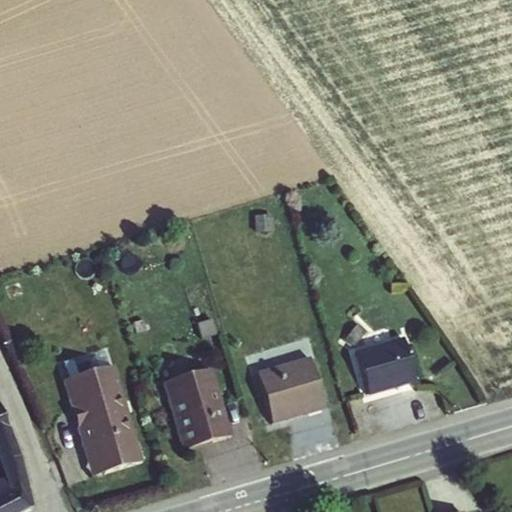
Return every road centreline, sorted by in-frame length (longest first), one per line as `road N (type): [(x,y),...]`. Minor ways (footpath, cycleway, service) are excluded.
road 1 (secondary): [(511,426),(222,511)]
road 2 (unclassified): [(0,373),(50,511)]
